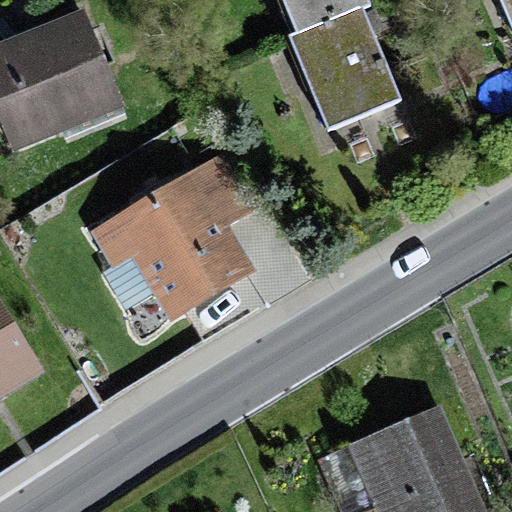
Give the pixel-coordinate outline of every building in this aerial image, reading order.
[(285,0),(299,33),(354,10),(368,4),(366,0),(285,0)] [(511,0),(483,0),(503,43),(511,39),(511,0)] [(354,10),(299,33),(279,42),(321,141),(396,109),(354,10)] [(75,17),(0,48),(0,167),(117,118),(75,17)] [(226,164),(89,244),(114,286),(135,273),(170,334),(253,285),(224,237),(257,217),(226,164)] [(0,316),(0,402),(38,379),(0,316)] [(480,511),(435,412),(337,456),(362,511),(480,511)]
